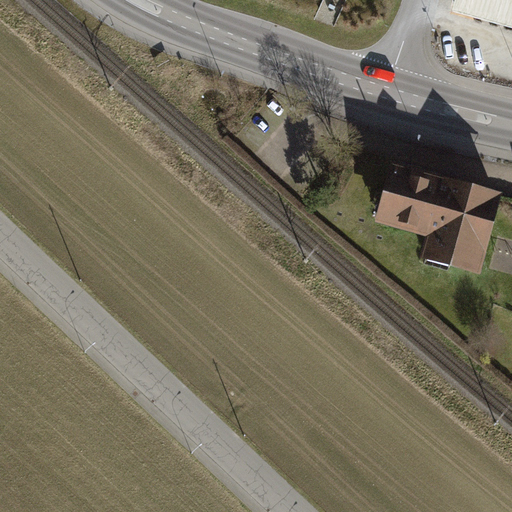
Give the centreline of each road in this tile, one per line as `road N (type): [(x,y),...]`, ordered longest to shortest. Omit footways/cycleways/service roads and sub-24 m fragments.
road 1 (residential): [(0,233),(294,511)]
road 2 (primary): [(390,94),(264,56),(136,0)]
road 3 (primary): [(511,125),(390,94)]
